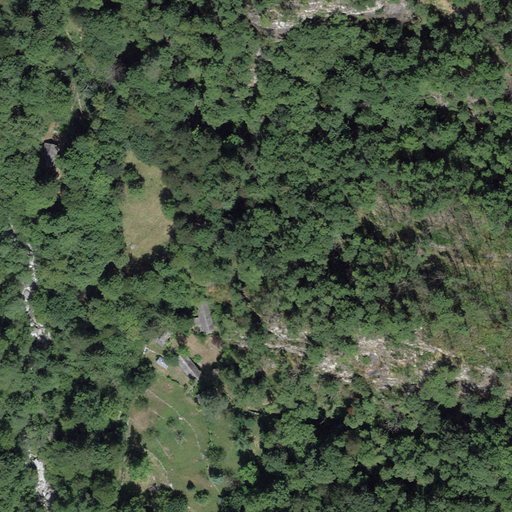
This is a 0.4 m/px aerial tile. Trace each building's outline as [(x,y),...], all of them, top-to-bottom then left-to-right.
[(58,146),(43,143),(39,167),(54,170),(58,146)] [(214,332),(207,301),(195,304),(198,317),(193,318),(195,326),(200,325),(202,335),(214,332)] [(170,336),(163,331),(156,342),(162,347),(170,336)] [(203,375),(183,352),(175,360),(194,382),(203,375)] [(210,389),(196,396),(200,406),(215,399),(210,389)]
